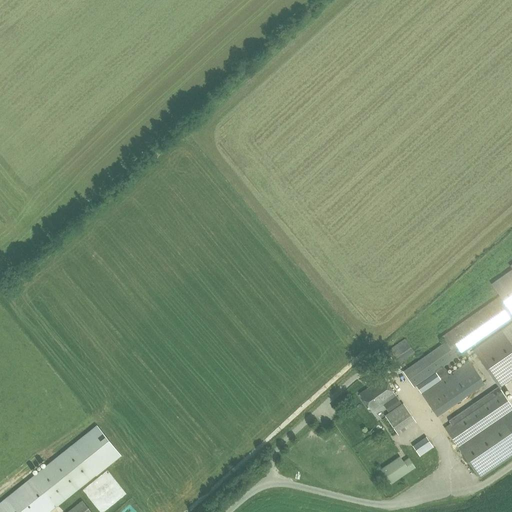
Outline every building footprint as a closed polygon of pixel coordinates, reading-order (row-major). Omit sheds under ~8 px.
[(502,386),(511,379),(511,264),(511,266),(511,267),(511,269),(492,284),(500,297),(442,336),(446,341),(441,344),(441,346),(403,372),(414,387),(435,372),(441,380),(422,393),(435,413),(482,381),(468,361),(449,375),(443,367),(511,320),(511,323),(476,349),(502,386)] [(389,350),(398,363),(416,351),(407,338),(389,350)] [(415,385),(421,393),(440,380),(435,372),(415,385)] [(359,394),(372,412),(383,404),(389,411),(401,403),(383,377),(359,394)] [(451,424),(445,428),(479,477),(511,455),(511,407),(498,387),(449,421),(451,424)] [(385,416),(396,433),(415,420),(403,403),(385,416)] [(0,502),(0,511),(48,511),(57,505),(58,505),(122,453),(98,425),(0,502)] [(433,440),(417,445),(420,455),(436,451),(433,440)] [(383,470),(391,482),(413,467),(408,460),(403,464),(399,459),(383,470)] [(90,511),(82,501),(67,511),(90,511)]
